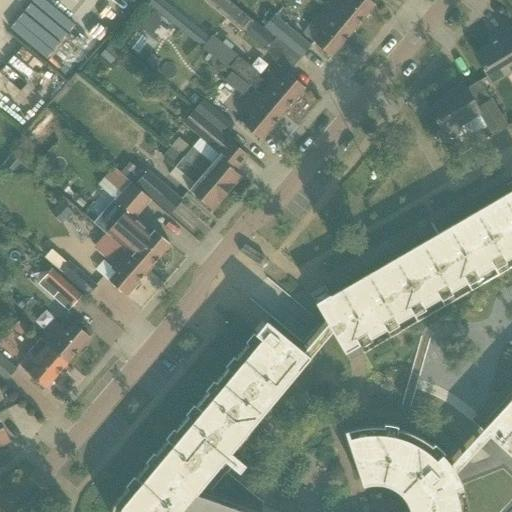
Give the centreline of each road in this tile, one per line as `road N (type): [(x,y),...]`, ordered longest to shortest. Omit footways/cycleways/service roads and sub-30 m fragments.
road 1 (residential): [(8,509),(175,323),(243,232)]
road 2 (residential): [(243,232),(298,271),(318,270),(511,159)]
road 3 (residential): [(243,232),(448,0)]
